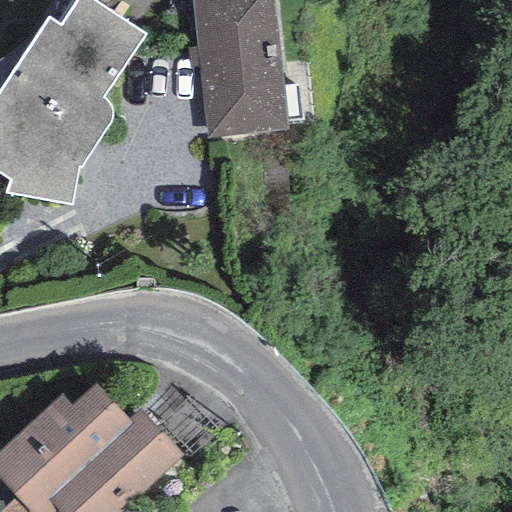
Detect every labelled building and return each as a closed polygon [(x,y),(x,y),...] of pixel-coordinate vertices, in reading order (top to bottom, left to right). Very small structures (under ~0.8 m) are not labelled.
[(143,35),(92,0),(74,0),(60,25),(48,18),(32,42),(0,91),(0,175),(9,182),(5,193),(71,205),(78,168),(80,169),(110,121),(111,117),(111,110),(109,106),(107,103),(103,98),(143,35)] [(274,0),(191,0),(205,139),(287,131),(274,0)] [(0,91),(32,42),(27,41),(0,61),(0,91)] [(61,396),(0,450),(0,479),(17,498),(30,511),(55,511),(57,511),(48,501),(132,425),(127,419),(95,384),(71,407),(61,396)] [(139,408),(127,419),(132,425),(48,501),(57,511),(58,511),(119,511),(182,455),(139,408)] [(30,511),(17,498),(1,511),(30,511)]
